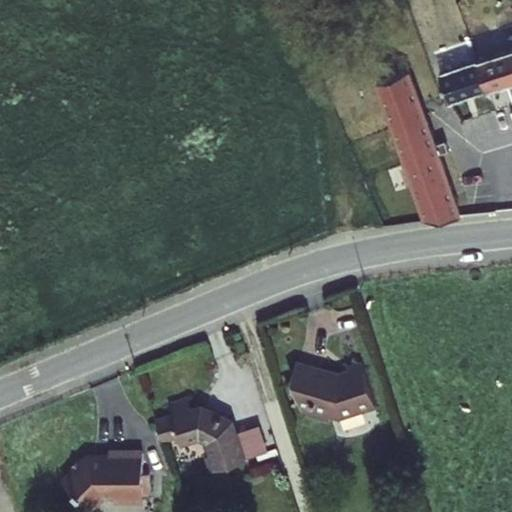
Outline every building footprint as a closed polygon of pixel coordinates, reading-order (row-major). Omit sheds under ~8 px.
[(511,48),(440,74),(450,103),(511,81),(511,48)] [(379,82),(429,219),(463,215),(410,72),(379,82)] [(340,416),(377,404),(363,360),(348,365),(350,369),(339,373),(305,363),(300,381),(303,410),(331,418),(332,414),(340,416)] [(168,402),(173,415),(157,420),(163,439),(174,436),(178,434),(180,441),(200,435),(209,440),(213,453),(206,455),(211,470),(244,458),(235,432),(232,420),(202,405),(192,409),(188,396),(168,402)] [(244,458),(268,450),(259,424),(235,432),(244,458)] [(144,493),(151,493),(151,472),(145,472),(145,452),(142,450),(112,449),(110,452),(110,457),(84,457),(63,479),(93,509),(105,496),(115,496),(115,500),(144,500),(144,493)]
